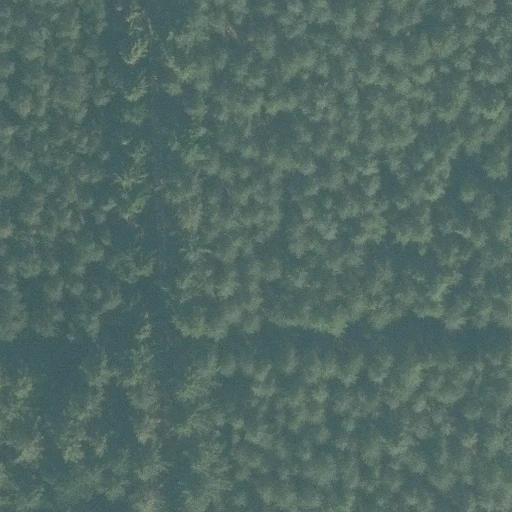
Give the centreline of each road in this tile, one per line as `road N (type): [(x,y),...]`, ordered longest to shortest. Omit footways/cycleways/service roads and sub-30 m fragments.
road 1 (track): [(153,0),(174,511)]
road 2 (track): [(511,296),(167,314)]
